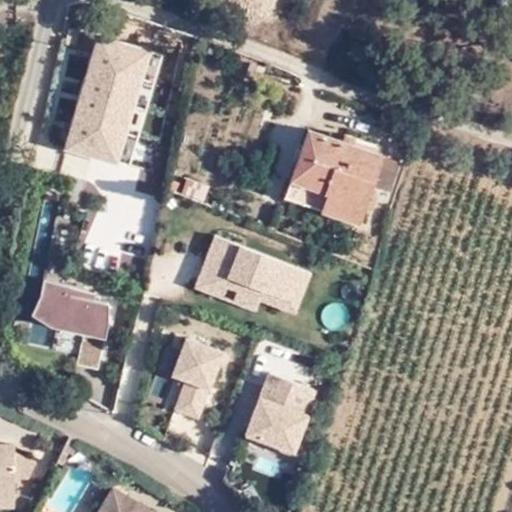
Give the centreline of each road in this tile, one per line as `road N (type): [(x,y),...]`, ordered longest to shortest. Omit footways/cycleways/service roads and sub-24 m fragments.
road 1 (unclassified): [(223,511),(216,500),(0,381)]
road 2 (tertiary): [(0,232),(53,0)]
